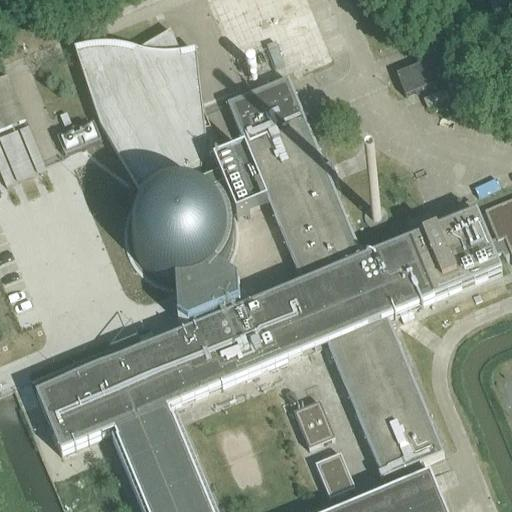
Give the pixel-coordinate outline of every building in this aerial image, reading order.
[(511,0),(487,0),(498,26),(511,20),(511,0)] [(182,61),(172,35),(135,57),(129,55),(125,55),(120,54),(115,53),(111,53),(106,53),(100,53),(92,54),(85,55),(81,56),(77,57),(102,131),(139,194),(141,193),(145,190),(148,188),(153,184),(156,183),(160,181),(164,180),(169,179),(173,178),(176,178),(180,178),(183,178),(188,178),(191,179),(196,180),(199,181),(201,181),(203,164),(207,171),(225,163),(211,131),(205,132),(196,58),(192,60),(188,60),(182,61)] [(455,104),(474,95),(457,54),(437,62),(455,104)] [(436,62),(397,78),(406,100),(445,84),(436,62)] [(177,340),(177,342),(158,350),(152,335),(144,339),(137,341),(144,356),(37,400),(62,461),(116,439),(118,445),(117,446),(144,511),(444,511),(432,480),(429,481),(424,469),(445,460),(389,326),(502,279),(494,259),(478,218),(477,218),(472,205),(471,204),(466,206),(444,216),(450,229),(364,265),(289,84),(228,109),(276,223),(274,224),(279,236),(281,235),(303,290),(238,317),(236,311),(241,309),(240,287),(224,277),(226,274),(229,270),(231,266),(233,262),(235,258),(236,254),(237,249),(238,245),(238,240),(238,236),(238,232),(237,228),(236,224),(236,222),(235,219),(233,215),(231,211),(229,207),(226,203),(223,200),(220,197),(216,194),(213,191),(209,188),(206,187),(203,186),(199,184),(195,183),(189,182),(183,181),(179,181),(174,182),(169,183),(165,184),(161,185),(158,186),(154,188),(149,191),(145,194),(142,197),(138,201),(136,203),(135,205),(132,210),(129,214),(128,219),(126,223),(126,225),(125,229),(125,232),(124,234),(124,239),(124,241),(124,244),(125,249),(126,254),(128,258),(128,260),(130,263),(132,267),(135,272),(138,275),(141,279),(144,282),(148,285),(152,287),(155,289),(160,291),(164,293),(167,294),(172,295),(176,295),(176,294),(178,324),(191,332),(195,330),(197,334),(190,337),(189,335),(177,340)] [(94,127),(59,142),(66,159),(101,145),(94,127)] [(218,167),(216,168),(217,170),(227,195),(227,197),(238,223),(245,220),(251,218),(268,211),(269,210),(269,209),(258,184),(258,182),(247,157),(247,155),(245,156),(229,163),(227,163),(218,167)]
